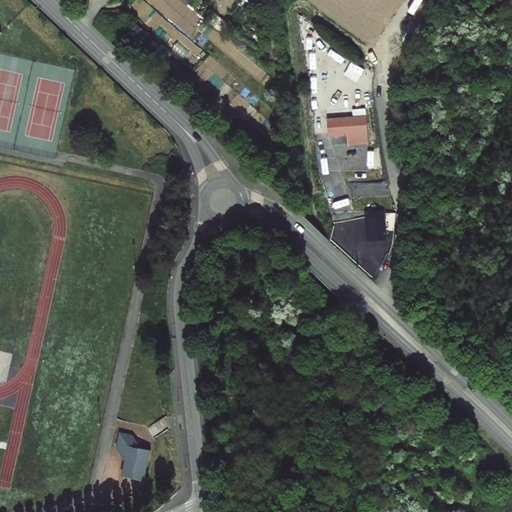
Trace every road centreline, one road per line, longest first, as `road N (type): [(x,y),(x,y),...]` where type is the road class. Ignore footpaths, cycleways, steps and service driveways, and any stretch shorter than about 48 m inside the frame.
road 1 (residential): [(197,247),(180,307),(201,507)]
road 2 (secondary): [(368,306),(511,443)]
road 3 (secondary): [(511,427),(376,298)]
road 4 (secondary): [(376,298),(280,210),(239,189)]
road 5 (secondary): [(48,0),(170,115)]
road 6 (secondary): [(239,214),(270,218),(368,306)]
